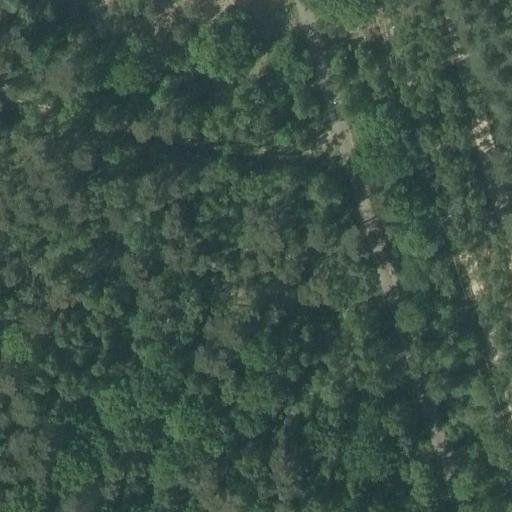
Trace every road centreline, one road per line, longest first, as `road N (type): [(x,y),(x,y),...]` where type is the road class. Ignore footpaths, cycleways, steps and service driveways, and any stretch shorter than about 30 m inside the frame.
road 1 (track): [(413,0),(425,72),(511,381)]
road 2 (track): [(386,301),(171,281),(0,281)]
road 3 (track): [(0,105),(229,161),(342,156)]
road 4 (track): [(511,220),(446,0)]
road 5 (track): [(449,511),(386,301)]
road 6 (track): [(342,156),(295,0)]
road 7 (track): [(386,301),(342,156)]
